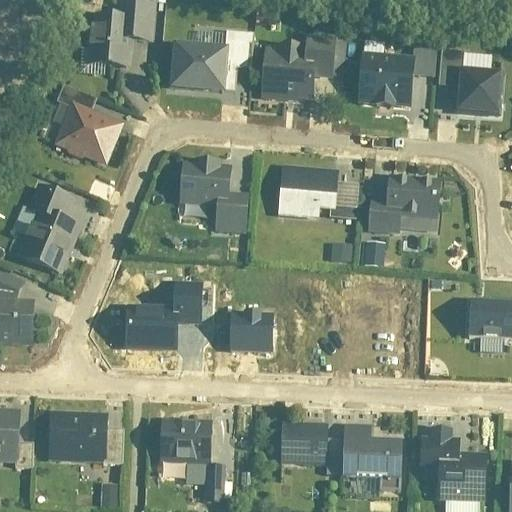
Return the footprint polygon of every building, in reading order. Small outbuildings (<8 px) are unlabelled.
[(130,52),(155,54),(158,14),(129,12),(128,27),(90,23),(84,79),(127,84),(130,52)] [(172,52),(169,96),(223,99),(226,56),(172,52)] [(265,61),(261,108),(315,112),(316,89),(335,89),(334,53),(309,53),(309,65),(265,61)] [(414,65),(362,62),(359,110),(411,113),(414,65)] [(501,80),(459,77),(456,117),(498,120),(501,80)] [(76,113),(58,154),(107,175),(125,133),(76,113)] [(193,170),(182,169),(179,206),(228,209),(231,173),(219,172),(219,169),(193,167),(193,170)] [(280,173),(275,226),(355,235),(361,182),(280,173)] [(403,241),(403,240),(437,244),(443,193),(393,187),(391,209),(375,206),(370,236),(403,241)] [(43,205),(19,265),(60,281),(84,221),(43,205)] [(0,355),(38,358),(41,323),(20,321),(21,307),(27,293),(0,281),(0,355)] [(511,308),(469,307),(468,343),(511,344),(511,308)] [(126,317),(125,351),(173,352),(174,319),(126,317)] [(230,320),(229,358),(273,358),(274,320),(230,320)] [(52,418),(51,464),(108,466),(109,420),(52,418)] [(0,419),(0,473),(20,475),(23,420),(0,419)] [(165,428),(163,473),(212,475),(214,429),(165,428)] [(280,430),(278,467),(325,469),(327,432),(280,430)] [(125,474),(127,437),(110,436),(109,473),(125,474)] [(344,441),(342,488),(401,490),(403,443),(344,441)] [(428,442),(426,481),(439,482),(438,505),(485,508),(487,468),(454,467),(455,443),(428,442)] [(209,511),(229,511),(232,477),(212,476),(209,511)]
